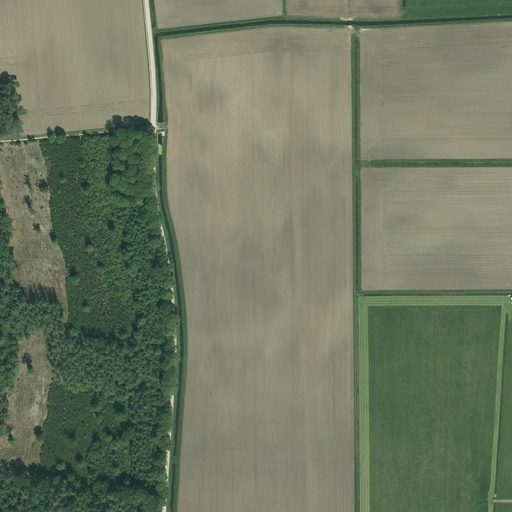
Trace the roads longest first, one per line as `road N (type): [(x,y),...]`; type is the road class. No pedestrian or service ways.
road 1 (track): [(174,341),(154,194),(146,0)]
road 2 (track): [(174,341),(0,325)]
road 3 (track): [(163,511),(174,341)]
road 4 (track): [(161,491),(0,469)]
road 5 (track): [(0,139),(154,125)]
